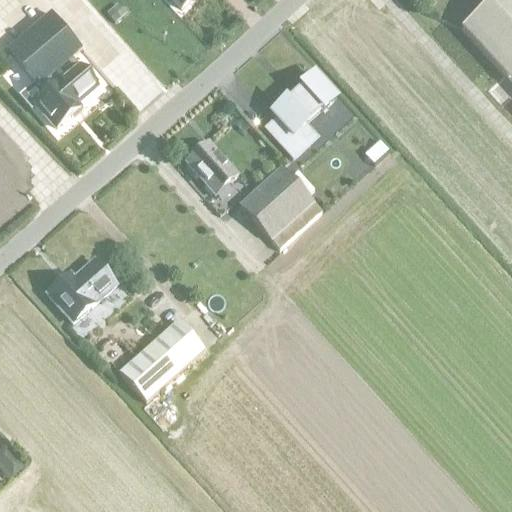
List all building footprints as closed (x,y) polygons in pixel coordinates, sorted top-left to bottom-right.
[(169,0),(180,11),(192,0),(169,0)] [(511,0),(496,0),(462,32),(511,86),(511,0)] [(5,53),(36,89),(36,88),(43,96),(33,104),(56,131),(79,112),(76,108),(98,90),(79,67),(78,68),(71,60),(81,52),(50,15),(35,28),(19,9),(0,25),(0,42),(7,51),(5,53)] [(318,140),(306,128),(307,127),(305,125),(320,112),(321,114),(335,101),(314,77),(300,90),(301,92),(287,105),(285,103),(271,116),(277,122),(266,132),(293,162),(318,140)] [(215,198),(237,178),(207,145),(184,165),(215,198)] [(321,217),(312,206),(280,171),(239,209),(280,254),(321,217)] [(47,296),(46,297),(72,327),(116,289),(94,264),(74,281),(70,277),(47,296)] [(145,406),(203,355),(177,325),(119,376),(145,406)]
